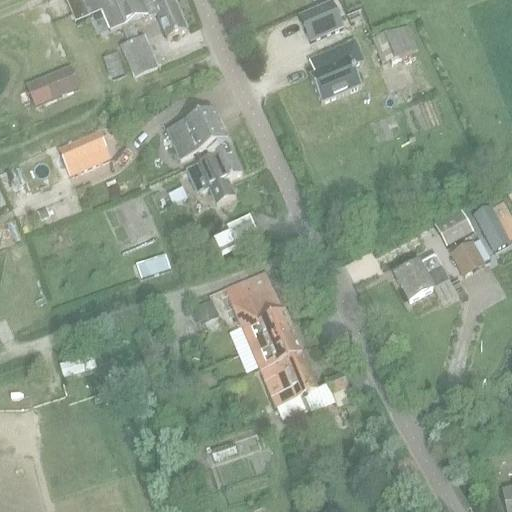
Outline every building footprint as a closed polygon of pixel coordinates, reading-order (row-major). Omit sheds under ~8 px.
[(64,0),(75,25),(102,14),(110,33),(121,29),(127,43),(137,39),(131,24),(134,23),(136,28),(143,25),(149,22),(147,19),(174,6),(170,0),(64,0)] [(342,32),(331,5),(297,19),(309,46),(342,32)] [(186,34),(174,6),(147,19),(149,22),(156,19),(166,42),(186,34)] [(121,50),(134,80),(157,70),(144,40),(121,50)] [(314,79),(308,81),(320,108),(361,91),(352,70),(363,65),(354,45),(313,62),(319,76),(314,79)] [(115,56),(103,60),(111,81),(123,77),(115,56)] [(68,71),(24,90),(33,111),(77,92),(68,71)] [(205,152),(210,162),(210,163),(230,154),(212,112),(166,133),(180,164),(205,152)] [(95,138),(60,154),(70,178),(106,163),(95,138)] [(197,167),(185,173),(196,198),(208,192),(215,208),(234,200),(227,184),(241,177),(230,154),(210,163),(210,162),(197,167)] [(181,190),(167,196),(172,207),(185,201),(181,190)] [(44,210),(36,214),(39,221),(47,217),(44,210)] [(490,210),(474,218),(493,255),(508,247),(490,210)] [(460,214),(434,228),(446,250),(472,236),(460,214)] [(226,229),(237,252),(259,242),(249,218),(226,229)] [(450,258),(462,280),(484,268),(472,246),(450,258)] [(144,264),(135,267),(139,282),(149,279),(169,272),(165,257),(144,264)] [(395,280),(409,305),(449,284),(445,277),(435,258),(395,280)] [(266,275),(225,292),(232,309),(275,411),(316,393),(300,356),(282,314),(266,275)] [(196,311),(190,314),(196,326),(201,323),(203,328),(219,320),(210,302),(195,310),(196,311)] [(104,354),(97,355),(100,368),(108,366),(105,353),(104,354)] [(325,384),(330,397),(347,390),(342,376),(325,384)] [(511,511),(511,491),(502,493),(505,511),(511,511)]
